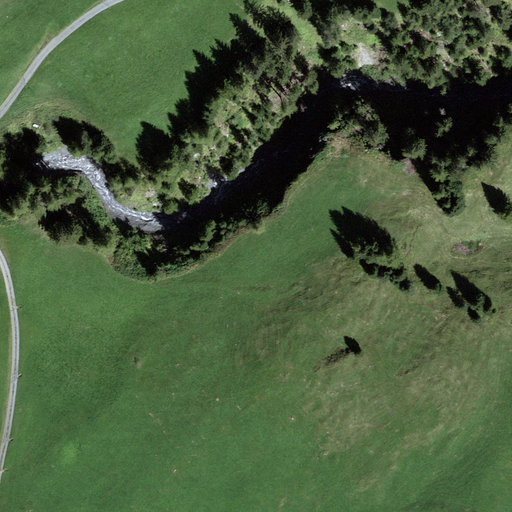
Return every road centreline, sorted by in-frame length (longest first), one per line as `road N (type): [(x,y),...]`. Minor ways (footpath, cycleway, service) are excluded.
road 1 (track): [(0,460),(16,348),(0,263)]
road 2 (track): [(0,113),(46,46),(115,0)]
